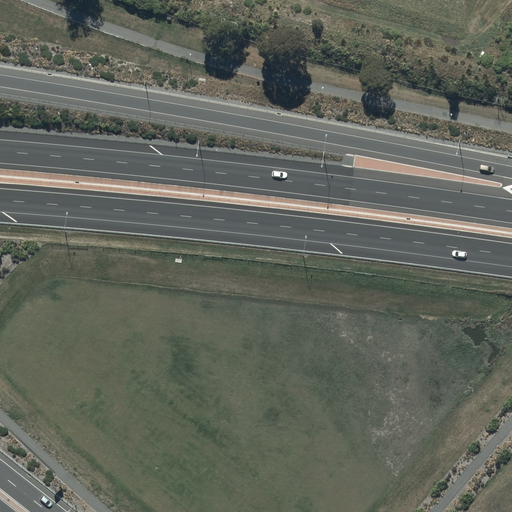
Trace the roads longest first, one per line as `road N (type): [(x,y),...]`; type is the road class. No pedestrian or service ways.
road 1 (motorway): [(0,80),(511,172)]
road 2 (motorway): [(0,151),(511,211)]
road 3 (motorway): [(511,255),(0,200)]
